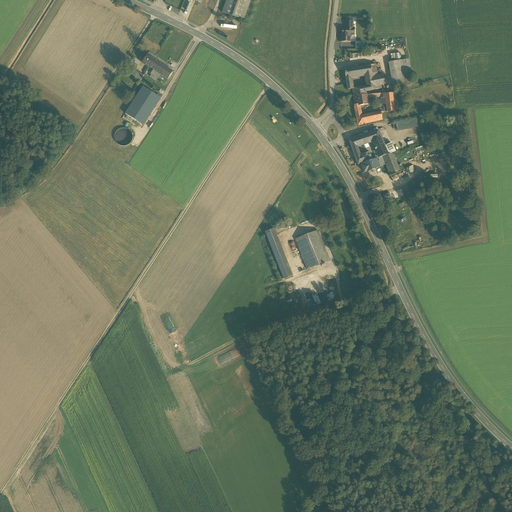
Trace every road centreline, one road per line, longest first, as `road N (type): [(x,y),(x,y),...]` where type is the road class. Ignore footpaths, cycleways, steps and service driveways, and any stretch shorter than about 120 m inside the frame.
road 1 (track): [(0,493),(270,83)]
road 2 (tertiary): [(511,447),(428,345),(316,130)]
road 3 (track): [(155,13),(39,182),(0,205)]
road 4 (track): [(400,289),(361,319),(308,511)]
road 5 (tertiary): [(316,130),(239,60),(127,0)]
road 6 (track): [(332,112),(341,132),(456,106),(511,104)]
road 7 (track): [(238,338),(379,289),(391,294)]
road 8 (residential): [(336,0),(332,112),(316,130)]
